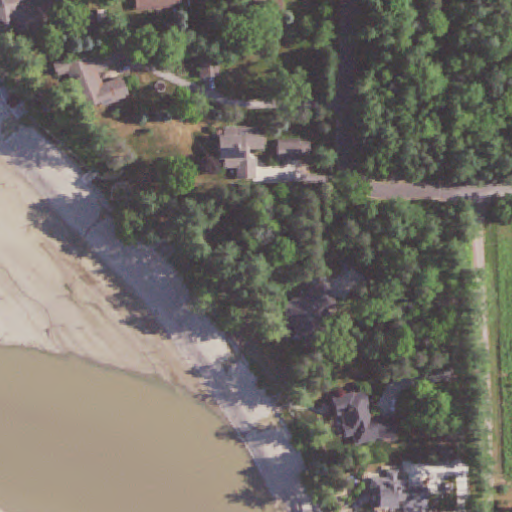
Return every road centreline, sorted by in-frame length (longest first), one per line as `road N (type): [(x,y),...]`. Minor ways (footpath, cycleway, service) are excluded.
road 1 (residential): [(490,190),(495,511)]
road 2 (residential): [(490,190),(390,195),(355,178),(344,126),(345,0)]
